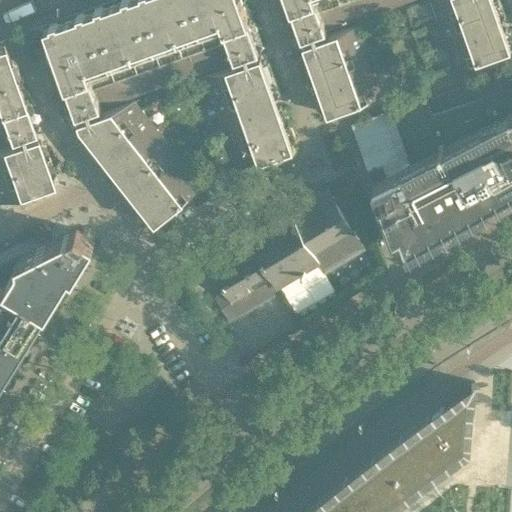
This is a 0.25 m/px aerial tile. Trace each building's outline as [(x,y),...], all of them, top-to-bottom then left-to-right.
[(166,82),(137,0),(110,0),(108,1),(108,2),(103,4),(102,1),(95,3),(96,6),(90,8),(121,98),(166,82)] [(212,66),(188,0),(137,0),(166,82),(212,66)] [(188,0),(212,66),(261,48),(263,44),(254,20),(250,18),(248,18),(244,7),(241,0),(188,0)] [(348,20),(341,0),(289,0),(291,5),(289,6),(287,10),(296,35),(300,37),(348,20)] [(394,4),(392,0),(341,0),(348,20),(394,4)] [(431,0),(439,20),(496,0),(431,0)] [(511,33),(510,29),(506,27),(504,27),(501,20),(503,19),(505,15),(499,0),(496,0),(439,20),(456,67),(511,46),(511,33)] [(121,98),(90,8),(85,10),(84,7),(77,10),(78,12),(57,20),(56,17),(50,19),(51,22),(44,24),(46,30),(45,30),(49,40),(48,40),(46,45),(50,56),(54,58),(56,57),(65,84),(63,85),(61,89),(70,113),(74,115),(121,98)] [(384,92),(359,22),(303,42),(305,47),(303,48),(301,52),(312,83),(317,85),(318,84),(321,92),(319,93),(317,97),(322,111),(326,113),(384,92)] [(23,99),(19,88),(14,72),(16,72),(18,67),(14,56),(9,54),(5,45),(4,45),(2,39),(0,39),(0,141),(36,129),(38,125),(29,100),(25,98),(23,99)] [(274,77),(268,61),(264,59),(262,59),(260,55),(205,75),(213,99),(274,77)] [(397,62),(389,64),(396,86),(404,84),(397,62)] [(277,101),(275,97),(277,96),(279,92),(274,77),(213,99),(221,121),(277,101)] [(202,185),(135,99),(78,120),(80,125),(78,126),(77,130),(101,162),(106,162),(107,161),(113,168),(111,169),(111,173),(131,199),(136,200),(137,199),(142,205),(141,206),(140,211),(149,222),(154,223),(202,185)] [(290,122),(284,106),(280,104),(278,105),(277,101),(221,121),(229,144),(290,122)] [(511,188),(511,111),(385,175),(382,164),(369,169),(393,235),(401,230),(407,247),(511,188)] [(382,112),(349,124),(362,162),(364,171),(369,169),(382,164),(385,175),(401,167),(382,112)] [(294,147),(292,142),(293,142),(295,137),(290,122),(229,144),(238,167),(294,147)] [(55,172),(44,141),(39,139),(38,140),(36,135),(0,147),(0,200),(53,182),(51,177),(53,176),(55,172)] [(281,288),(279,284),(299,271),(300,273),(309,267),(308,266),(319,260),(324,269),(363,246),(333,196),(328,188),(320,193),(317,190),(288,207),(290,211),(223,251),(228,259),(213,268),(227,290),(216,296),(230,319),(281,288)] [(77,228),(17,258),(17,259),(18,260),(18,261),(18,263),(17,264),(6,282),(10,285),(48,308),(70,271),(74,273),(95,239),(87,234),(77,228)] [(33,331),(48,308),(10,285),(0,301),(0,331),(24,346),(26,343),(29,345),(36,333),(33,331)] [(24,346),(0,331),(0,381),(2,383),(14,362),(18,364),(25,352),(22,350),(24,346)] [(373,511),(399,492),(405,487),(453,451),(451,448),(452,447),(468,435),(470,436),(471,421),(470,421),(472,395),(473,395),(474,381),(428,414),(427,415),(422,419),(401,435),(346,477),(304,511),(373,511)]
